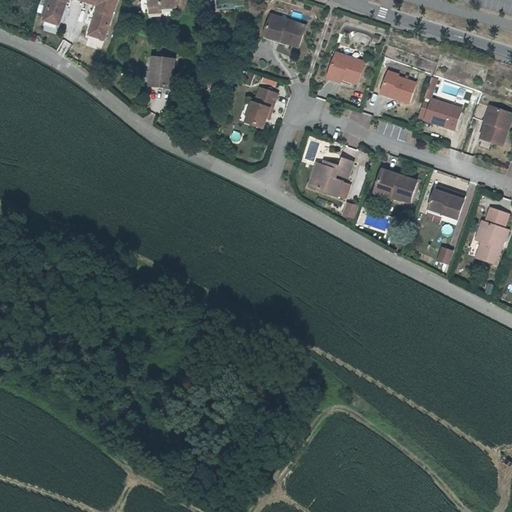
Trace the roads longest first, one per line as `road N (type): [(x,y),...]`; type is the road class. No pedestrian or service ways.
road 1 (residential): [(511,185),(305,113),(294,117),(264,190)]
road 2 (residential): [(0,35),(83,80),(147,132),(264,190)]
road 3 (residential): [(264,190),(511,322)]
road 4 (unclassified): [(358,0),(511,51)]
